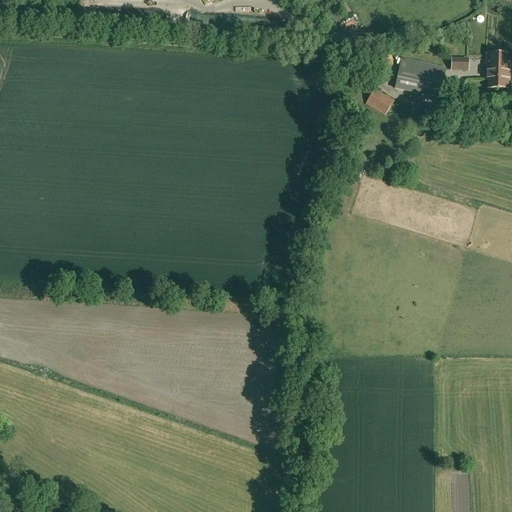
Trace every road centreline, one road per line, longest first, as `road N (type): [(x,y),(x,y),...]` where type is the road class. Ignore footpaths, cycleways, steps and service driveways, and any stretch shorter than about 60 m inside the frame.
road 1 (track): [(347,60),(0,34)]
road 2 (unclassified): [(511,122),(430,117),(347,60)]
